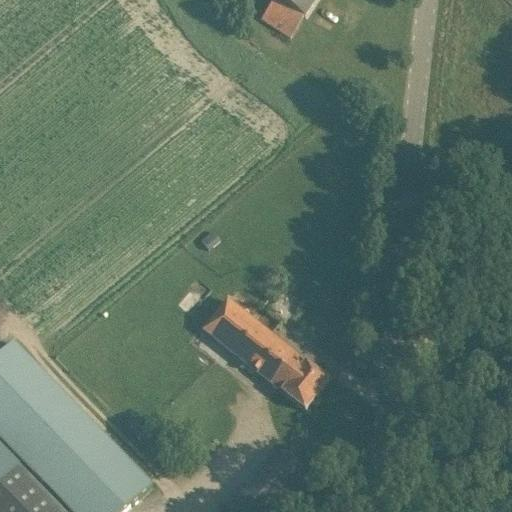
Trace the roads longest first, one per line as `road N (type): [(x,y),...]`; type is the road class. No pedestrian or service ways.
road 1 (tertiary): [(388,397),(428,0)]
road 2 (unclassified): [(388,397),(511,200)]
